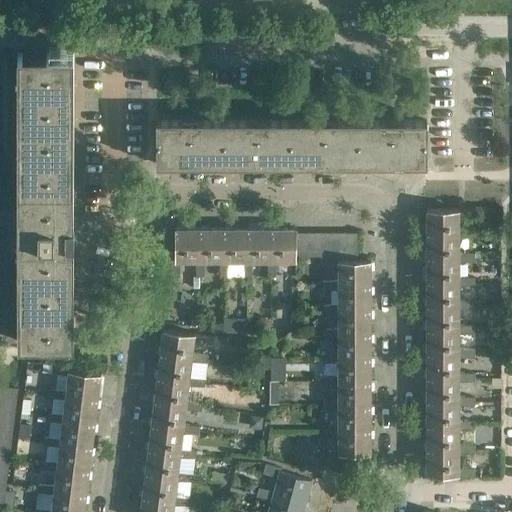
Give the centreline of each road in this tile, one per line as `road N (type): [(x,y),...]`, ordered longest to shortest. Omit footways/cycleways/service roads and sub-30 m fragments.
road 1 (residential): [(175,40),(511,29)]
road 2 (residential): [(112,511),(151,193)]
road 3 (residential): [(387,511),(397,475),(394,212)]
road 4 (residential): [(151,193),(364,192),(394,212)]
road 5 (residential): [(151,193),(108,182),(106,39)]
